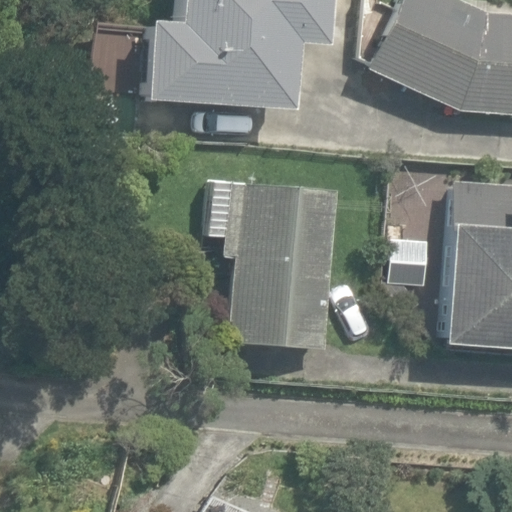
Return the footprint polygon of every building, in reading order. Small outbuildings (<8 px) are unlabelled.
[(315,39),(317,0),(169,0),(169,16),(138,15),(134,96),(281,104),(285,38),(315,39)] [(448,110),(511,114),(511,16),(472,13),(443,0),(387,0),(356,68),(448,110)] [(314,350),(325,189),(203,181),(199,236),(214,237),(213,258),(224,258),(218,344),(314,350)] [(511,187),(445,183),(442,223),(438,223),(430,342),(511,347),(511,187)] [(409,243),(380,241),(376,283),(405,285),(409,243)]
